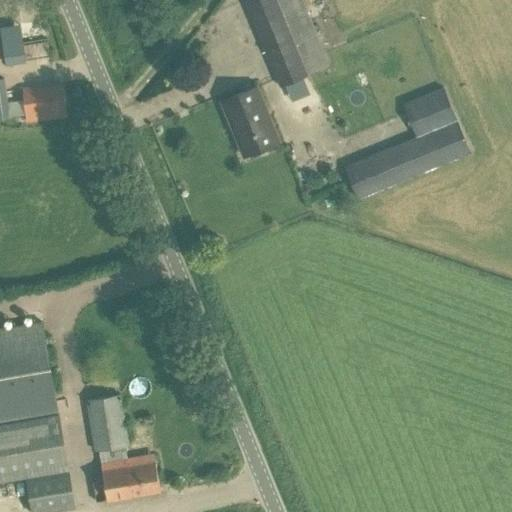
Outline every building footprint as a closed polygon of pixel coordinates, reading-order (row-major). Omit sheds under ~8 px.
[(244,0),(280,86),(330,64),(303,0),(244,0)] [(1,27),(2,44),(3,44),(6,66),(26,61),(50,57),(45,20),(1,27)] [(63,85),(23,89),(24,100),(8,102),(5,78),(0,78),(0,119),(11,118),(10,115),(26,114),(27,121),(67,116),(63,85)] [(245,156),(282,141),(259,85),(223,101),(245,156)] [(344,165),(352,185),(358,199),(470,153),(444,86),(403,102),(416,135),(344,165)] [(0,421),(57,412),(47,359),(40,319),(0,326),(0,421)] [(81,388),(84,439),(112,438),(109,386),(81,388)] [(57,404),(59,422),(69,421),(67,403),(57,404)] [(57,413),(0,423),(0,481),(26,478),(32,511),(42,511),(75,506),(58,416),(57,413)] [(153,443),(119,447),(118,438),(94,440),(99,490),(158,484),(153,443)]
